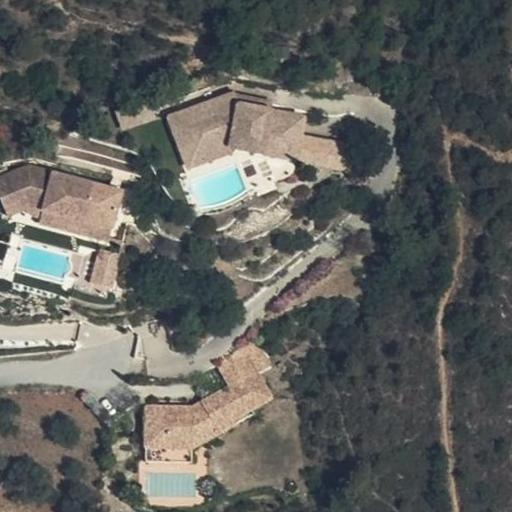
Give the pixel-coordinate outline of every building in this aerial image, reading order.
[(266,101),(267,89),(213,108),(226,146),(262,133),(284,139),(281,150),(324,161),(335,119),(303,111),(266,101)] [(306,100),(267,89),(266,101),(303,111),(306,100)] [(262,144),(262,133),(226,146),(213,108),(199,113),(217,164),(261,149),(262,144)] [(262,133),(262,144),(281,150),(284,139),(262,133)] [(0,185),(0,205),(8,223),(20,217),(29,214),(32,204),(46,208),(41,224),(89,236),(88,241),(109,246),(121,197),(27,174),(0,185)] [(8,223),(0,205),(0,248),(10,251),(20,217),(8,223)] [(89,236),(41,224),(40,229),(88,241),(89,236)] [(122,259),(100,254),(91,289),(113,295),(122,259)] [(246,385),(231,362),(210,375),(224,396),(233,392),(246,385)] [(246,418),(233,392),(224,396),(190,413),(143,412),(142,450),(187,452),(228,432),(225,428),(246,418)] [(187,452),(142,450),(140,467),(185,469),(187,452)]
